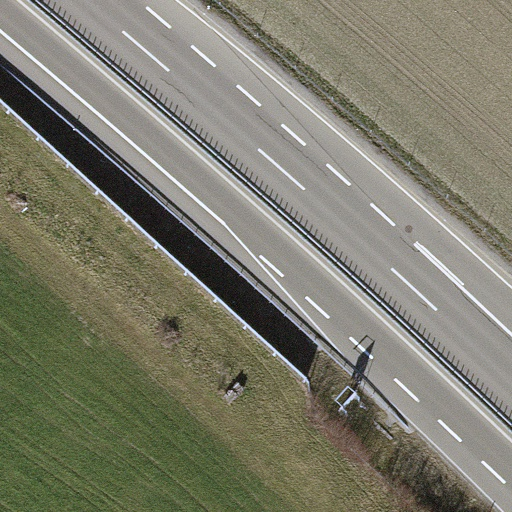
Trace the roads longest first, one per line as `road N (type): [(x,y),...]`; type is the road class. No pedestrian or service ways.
road 1 (trunk): [(0,9),(293,263),(511,467)]
road 2 (trunk): [(511,380),(278,165)]
road 3 (trunk): [(511,348),(278,165)]
road 4 (trunk): [(278,165),(87,0)]
